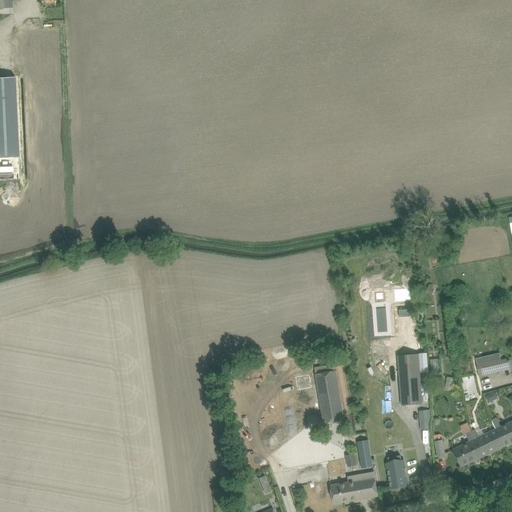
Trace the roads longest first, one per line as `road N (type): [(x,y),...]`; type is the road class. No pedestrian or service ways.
road 1 (track): [(17,16),(24,153)]
road 2 (track): [(388,511),(511,478)]
